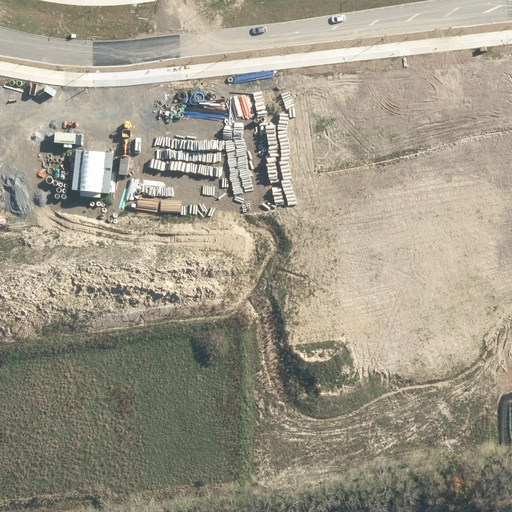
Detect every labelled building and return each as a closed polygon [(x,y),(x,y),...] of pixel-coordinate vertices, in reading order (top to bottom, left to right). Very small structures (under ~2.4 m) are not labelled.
[(10,0),(3,0),(2,0),(0,0),(0,104),(7,104),(4,20),(14,19),(13,0),(10,0)] [(91,106),(85,0),(41,0),(41,1),(31,2),(32,23),(43,22),(48,108),(91,106)] [(276,50),(275,15),(230,16),(231,46),(247,45),(247,51),(276,50)] [(139,40),(115,42),(117,75),(142,73),(139,40)] [(0,487),(32,485),(16,274),(0,274),(0,487)] [(212,380),(190,393),(208,426),(205,428),(212,440),(218,438),(238,474),(269,456),(241,407),(231,413),(212,380)] [(116,492),(93,491),(93,511),(116,511),(116,492)]
